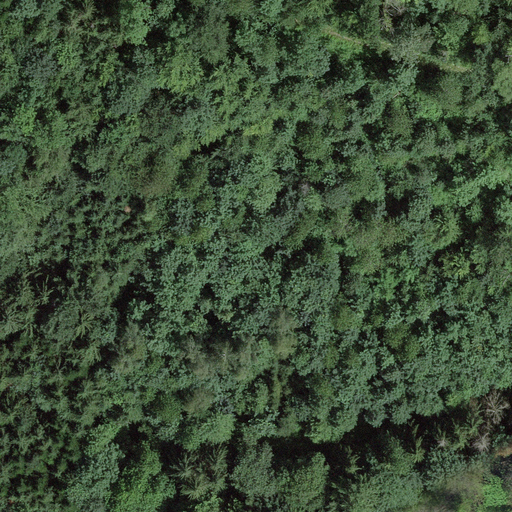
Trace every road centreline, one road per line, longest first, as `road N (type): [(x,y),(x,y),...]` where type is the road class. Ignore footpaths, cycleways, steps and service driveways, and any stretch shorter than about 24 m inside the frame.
road 1 (track): [(37,389),(90,412),(205,439),(300,440),(378,426),(511,374)]
road 2 (track): [(511,80),(242,0)]
